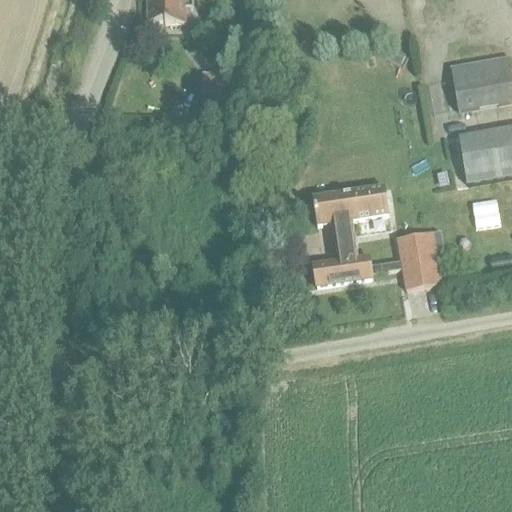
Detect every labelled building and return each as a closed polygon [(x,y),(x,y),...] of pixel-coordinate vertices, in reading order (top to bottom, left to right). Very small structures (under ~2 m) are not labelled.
[(193,12),(192,0),(149,0),(149,25),(165,26),(165,28),(186,28),(186,12),(193,12)] [(451,72),(460,118),(511,108),(511,62),(511,61),(451,72)] [(204,91),(204,113),(226,112),(226,90),(204,91)] [(511,130),(458,140),(467,190),(511,182),(511,130)] [(452,230),(511,221),(511,184),(446,194),(452,230)] [(354,225),(390,220),(386,190),(313,201),(318,232),(333,229),(338,265),(313,268),(317,292),(374,283),(370,260),(360,261),(354,225)] [(511,222),(454,228),(458,273),(511,267),(511,222)] [(397,244),(406,296),(444,289),(435,238),(397,244)]
